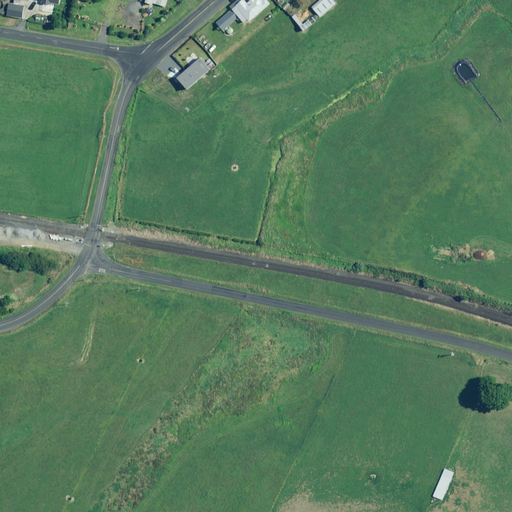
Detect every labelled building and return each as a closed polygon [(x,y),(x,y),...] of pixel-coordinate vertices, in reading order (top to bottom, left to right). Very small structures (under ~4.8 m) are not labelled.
[(53,4),(58,5),(59,0),(42,0),(40,15),(51,17),(53,4)] [(232,11),(243,24),(247,21),(248,23),(270,5),(266,0),(249,0),(246,3),(243,0),(239,0),(232,6),(235,9),(232,11)] [(336,3),(332,0),(319,0),(311,8),(320,18),(336,3)] [(24,6),(10,3),(7,16),(21,19),(24,6)] [(229,10),(215,22),(222,31),(236,18),(229,10)] [(319,18),(315,14),(302,24),(295,14),(291,17),(303,31),(319,18)] [(210,70),(199,58),(176,78),(186,90),(210,70)]
